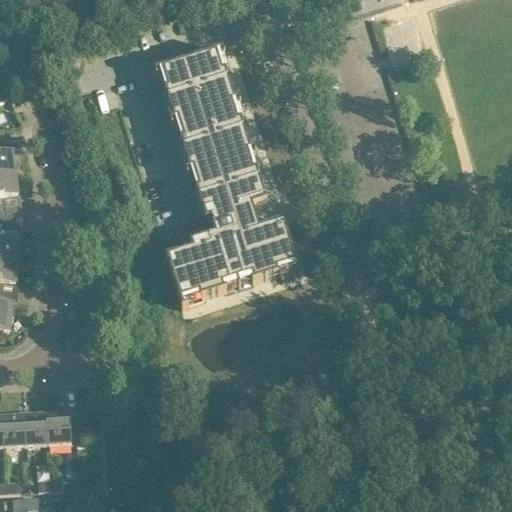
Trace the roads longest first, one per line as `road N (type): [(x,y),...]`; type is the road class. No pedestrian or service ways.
road 1 (residential): [(0,369),(42,362),(58,234),(44,116),(0,10)]
road 2 (unclassified): [(267,0),(357,293)]
